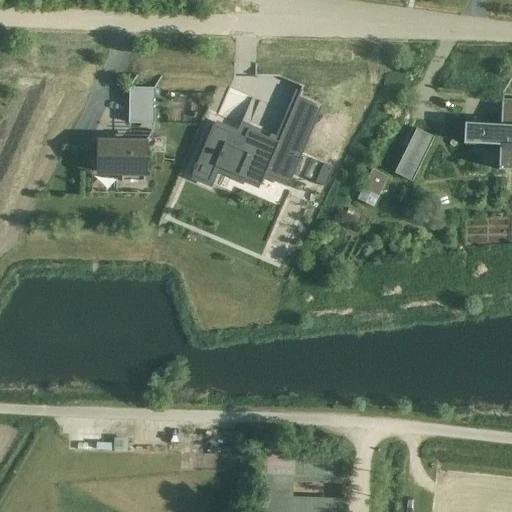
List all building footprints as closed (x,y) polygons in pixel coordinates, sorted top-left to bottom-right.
[(480,124),(479,144),(499,145),(497,170),(511,170),(511,111),(503,111),(504,100),(504,93),(511,79),(511,78),(502,93),(500,125),(480,124)] [(154,88),(129,88),(129,125),(154,125),(154,88)] [(216,120),(191,179),(208,188),(216,169),(284,197),(328,104),(299,92),(275,143),(216,120)] [(417,129),(395,173),(412,182),(434,137),(417,129)] [(98,142),(98,172),(121,173),(121,182),(144,182),(145,173),(145,143),(98,142)] [(372,170),(363,189),(378,196),(388,177),(372,170)] [(266,453),(264,496),(279,497),(280,477),(342,480),(341,455),(266,453)]
